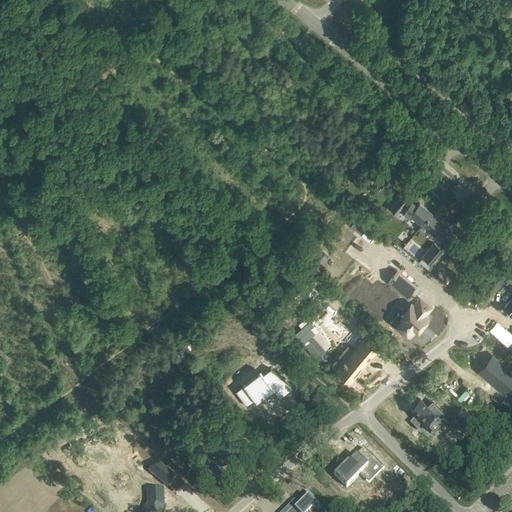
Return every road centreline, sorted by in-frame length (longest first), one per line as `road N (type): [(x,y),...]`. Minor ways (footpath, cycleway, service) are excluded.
road 1 (tertiary): [(511,189),(314,24)]
road 2 (residential): [(358,410),(467,322),(398,259)]
road 3 (residential): [(233,511),(358,410)]
road 4 (residential): [(358,410),(460,511)]
